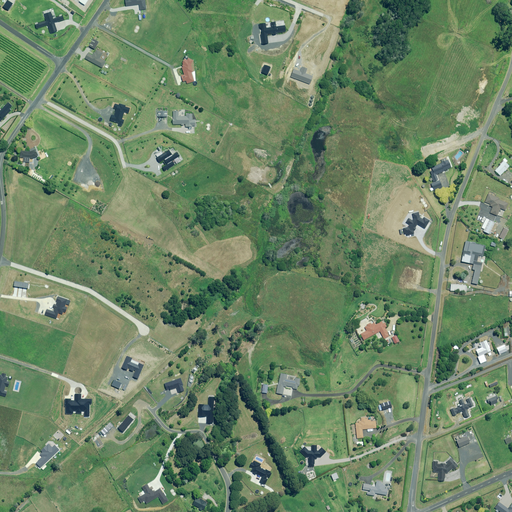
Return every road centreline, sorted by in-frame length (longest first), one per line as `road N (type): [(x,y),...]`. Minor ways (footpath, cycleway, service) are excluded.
road 1 (residential): [(511,60),(451,218),(410,511)]
road 2 (residential): [(0,261),(91,290),(144,329)]
road 3 (residential): [(228,511),(228,479),(200,432),(166,426),(150,407)]
